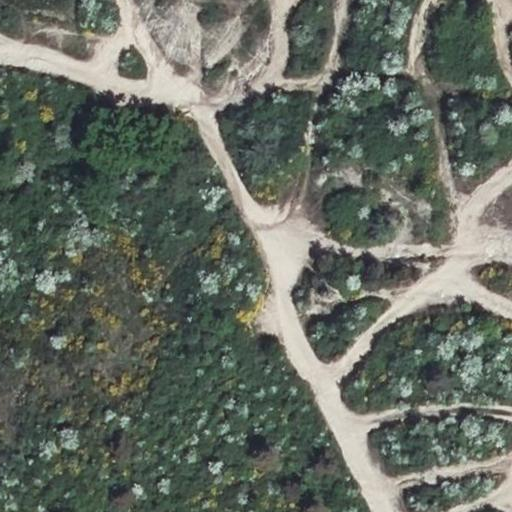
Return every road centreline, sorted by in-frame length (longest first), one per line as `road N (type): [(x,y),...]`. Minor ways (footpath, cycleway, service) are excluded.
road 1 (track): [(145,72),(215,108),(268,239),(406,511)]
road 2 (track): [(145,72),(0,47)]
